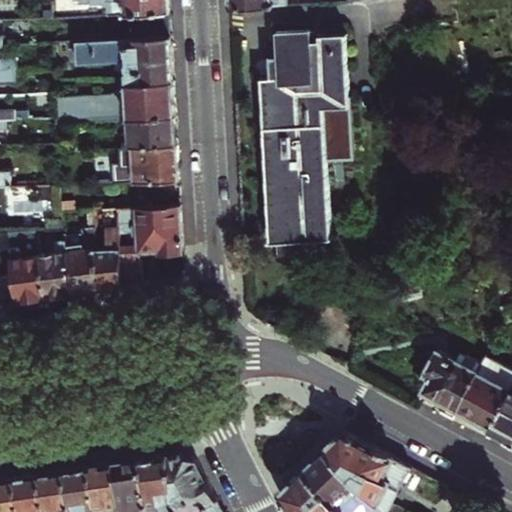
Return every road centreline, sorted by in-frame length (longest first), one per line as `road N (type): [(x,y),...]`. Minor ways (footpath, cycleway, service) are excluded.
road 1 (residential): [(511,485),(217,328)]
road 2 (residential): [(215,306),(201,0)]
road 3 (residential): [(0,452),(224,422)]
road 4 (residential): [(215,306),(0,337)]
